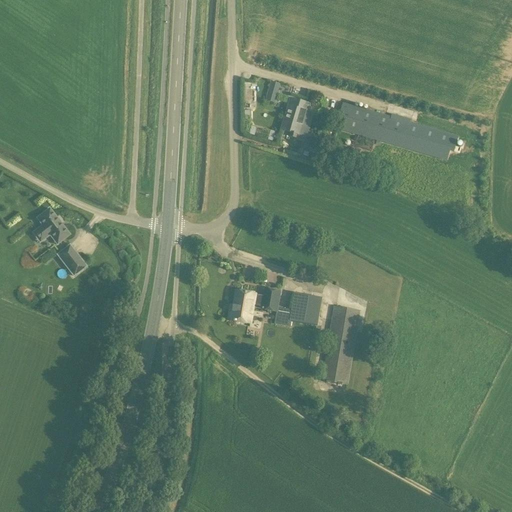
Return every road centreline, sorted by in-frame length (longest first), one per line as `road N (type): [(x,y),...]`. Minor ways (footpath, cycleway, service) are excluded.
road 1 (unclassified): [(166,228),(216,228),(233,208),(231,0)]
road 2 (tertiary): [(166,228),(180,0)]
road 3 (track): [(141,0),(130,221)]
road 4 (tertiary): [(97,511),(126,434),(152,323)]
road 5 (unclassified): [(166,228),(77,205),(0,162)]
